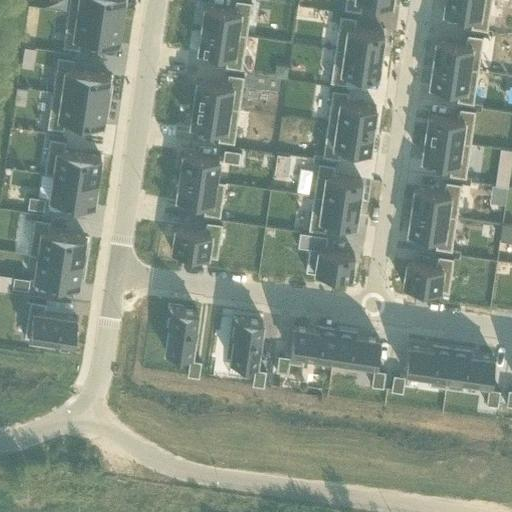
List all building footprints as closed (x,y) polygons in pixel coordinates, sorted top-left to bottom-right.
[(68,0),(67,11),(120,18),(123,0),(68,0)] [(204,6),(201,28),(246,35),(251,2),(239,0),(234,0),(233,10),(204,6)] [(344,0),(343,9),(360,11),(361,0),(390,4),(390,0),(344,0)] [(444,0),(443,12),(471,17),(470,27),(486,30),(490,0),(444,0)] [(67,11),(62,46),(78,49),(80,38),(117,43),(120,18),(67,11)] [(339,15),(334,48),(379,55),(383,32),(354,28),(355,17),(339,15)] [(201,28),(197,51),(226,55),(224,66),(241,68),(246,35),(201,28)] [(435,40),(432,63),(477,69),(482,36),(466,33),(464,44),(435,40)] [(334,48),(329,82),(346,84),(347,73),(376,78),(379,57),(379,55),(334,48)] [(57,55),(51,91),(108,99),(112,76),(108,75),(109,74),(71,69),(73,58),(57,55)] [(432,63),(429,85),(457,89),(456,100),(472,103),(477,69),(432,63)] [(196,80),(193,102),(238,109),(243,76),(227,73),(225,84),(196,80)] [(331,89),(327,122),(372,129),(375,106),(346,102),(348,91),(331,89)] [(51,91),(46,127),(62,129),(64,118),(101,124),(101,123),(105,123),(108,99),(51,91)] [(193,102),(189,125),(218,129),(217,140),(233,142),(238,109),(193,102)] [(428,114),(424,137),(470,143),(474,110),(458,108),(456,118),(428,114)] [(327,122),(322,156),(338,158),(339,147),(368,151),(370,141),(372,129),(327,122)] [(48,137),(43,173),(52,175),(52,174),(96,180),(100,155),(63,150),(64,139),(48,137)] [(424,137),(421,159),(450,163),(448,174),(465,177),(470,143),(424,137)] [(223,148),(222,160),(238,162),(239,151),(223,148)] [(182,153),(179,175),(214,181),(215,180),(218,158),(182,153)] [(318,162),(312,195),(358,202),(361,179),(332,175),(334,164),(318,162)] [(52,175),(49,199),(93,205),(96,180),(52,174),(52,175)] [(179,175),(175,198),(204,202),(203,213),(219,215),(224,181),(215,180),(214,181),(179,175)] [(414,187),(410,210),(456,216),(460,183),(444,181),(442,191),(414,187)] [(1,186),(0,190),(0,207),(26,211),(27,207),(43,209),(44,197),(28,195),(29,191),(1,186)] [(312,195),(308,229),(324,231),(325,220),(354,225),(358,202),(312,195)] [(408,222),(407,232),(436,236),(435,242),(434,247),(451,250),(456,216),(410,210),(408,222)] [(33,217),(27,254),(37,255),(37,254),(84,261),(88,237),(84,237),(85,236),(47,230),(49,220),(33,217)] [(174,227),(171,250),(206,256),(216,257),(221,223),(205,220),(203,231),(174,227)] [(299,231),(297,245),(308,247),(305,270),(350,277),(351,267),(353,253),(324,249),(326,235),(299,231)] [(37,255),(33,279),(77,286),(77,285),(81,285),(84,261),(37,254),(37,255)] [(404,274),(402,285),(438,290),(448,291),(453,257),(436,255),(435,265),(406,261),(404,274)] [(13,275),(11,287),(27,289),(29,278),(13,275)] [(29,299),(24,336),(28,337),(51,340),(50,344),(75,348),(77,333),(74,332),(76,318),(44,313),(45,302),(29,299)] [(168,303),(164,328),(168,329),(164,351),(190,355),(197,311),(182,309),(183,306),(168,303)] [(233,335),(229,360),(255,364),(262,320),(232,316),(230,335),(233,335)] [(277,354),(275,370),(287,372),(289,362),(302,364),(304,354),(332,358),(336,329),(318,326),(318,330),(293,326),(288,356),(277,354)] [(336,329),(332,358),(375,365),(379,338),(354,335),(354,331),(336,329)] [(407,345),(403,371),(428,375),(427,384),(445,387),(451,348),(433,345),(432,348),(407,345)] [(451,348),(445,387),(463,389),(464,380),(490,384),(493,357),(468,354),(469,350),(451,348)] [(189,359),(186,375),(198,376),(200,360),(189,359)] [(254,368),(251,384),(263,386),(265,370),(254,368)] [(373,369),(370,385),(382,387),(384,370),(373,369)] [(393,373),(390,389),(402,391),(404,375),(393,373)] [(487,388),(485,404),(497,405),(499,389),(487,388)]
